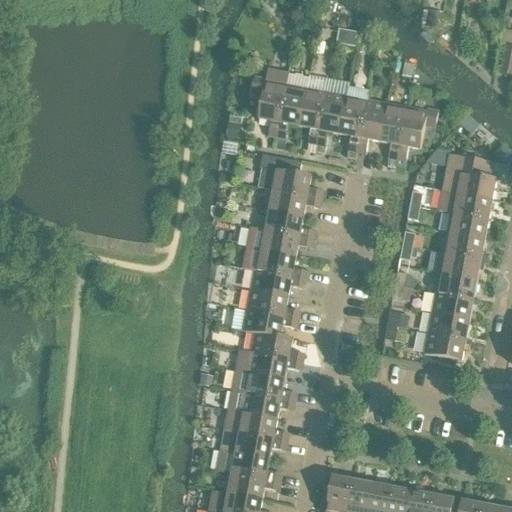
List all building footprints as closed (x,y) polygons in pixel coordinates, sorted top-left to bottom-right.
[(425,28),(441,31),(444,14),(429,11),(425,28)] [(339,31),(337,45),(356,48),(359,34),(339,31)] [(501,75),(511,77),(511,48),(507,48),(501,75)] [(271,124),(280,125),(289,76),(269,72),(267,81),(255,79),(252,95),(264,98),(259,121),(271,124)] [(284,126),(300,129),(307,91),(308,92),(310,80),(304,79),(303,78),(296,76),(295,77),(289,76),(280,125),(284,126)] [(356,140),(360,140),(367,103),(368,103),(370,92),(364,91),(363,89),(356,88),(355,89),(349,88),(347,99),(340,137),(356,140)] [(316,132),(320,133),(327,95),(308,92),(307,91),(300,129),(316,132)] [(324,134),(340,137),(347,99),(327,95),(320,133),(324,134)] [(364,141),(380,144),(387,107),(368,103),(367,103),(360,140),(364,141)] [(396,147),(400,148),(407,110),(387,107),(380,144),(396,147)] [(400,148),(409,150),(421,152),(426,128),(436,129),(439,113),(428,111),(428,114),(407,110),(400,148)] [(269,138),(278,140),(280,125),(271,124),(269,138)] [(239,140),(242,127),(228,125),(226,137),(228,138),(238,139),(239,140)] [(280,125),(278,140),(286,141),(288,134),(284,126),(280,125)] [(309,145),(317,147),(320,133),(316,132),(310,138),(309,145)] [(320,133),(317,147),(326,149),(328,142),(324,134),(320,133)] [(278,140),(276,147),(285,148),(286,141),(278,140)] [(349,153),(358,155),(360,140),(356,140),(350,146),(349,153)] [(360,140),(358,155),(366,156),(368,149),(364,141),(360,140)] [(511,153),(503,146),(494,157),(506,168),(511,161),(511,153)] [(317,147),(316,155),(325,156),(326,149),(317,147)] [(389,160),(398,162),(400,148),(396,147),(390,153),(389,160)] [(400,148),(398,162),(406,164),(409,150),(400,148)] [(358,155),(349,153),(347,160),(356,162),(358,155)] [(259,190),(271,192),(308,199),(309,195),(312,179),(300,177),(302,165),(263,157),(261,170),(262,171),(259,190)] [(451,157),(443,193),(493,203),(497,182),(488,180),(491,164),(451,157)] [(398,162),(389,160),(387,169),(396,171),(398,162)] [(271,192),(267,212),(304,219),(307,204),(308,199),(271,192)] [(309,195),(308,199),(322,202),(324,194),(317,192),(309,195)] [(452,215),(451,215),(489,223),(493,203),(443,193),(439,213),(452,215)] [(413,194),(410,208),(421,210),(423,196),(413,194)] [(322,202),(308,199),(307,204),(313,210),(320,211),(322,202)] [(421,210),(410,208),(408,221),(418,223),(421,210)] [(267,212),(263,232),(300,239),(301,235),(304,219),(267,212)] [(451,215),(448,235),(485,243),(489,223),(451,215)] [(251,230),(247,250),(297,259),(300,244),(300,239),(263,232),(251,230)] [(301,235),(300,239),(315,242),(316,234),(309,232),(301,235)] [(405,234),(403,248),(413,250),(416,236),(405,234)] [(448,235),(444,256),(481,263),(485,243),(448,235)] [(315,242),(300,239),(300,244),(306,250),(313,251),(315,242)] [(413,250),(403,248),(400,261),(411,263),(413,250)] [(243,271),(255,273),(255,272),(293,280),(294,276),(297,259),(247,250),(243,271)] [(444,256),(440,276),(478,283),(481,263),(444,256)] [(255,273),(251,293),(289,300),(292,284),(293,280),(255,272),(255,273)] [(294,276),(293,280),(307,283),(309,274),(302,272),(294,276)] [(398,274),(395,288),(406,290),(408,276),(398,274)] [(440,276),(436,296),(474,303),(478,283),(440,276)] [(307,283),(293,280),(292,284),(298,290),(305,291),(307,283)] [(406,290),(395,288),(393,302),(403,304),(406,290)] [(251,293),(248,313),(285,320),(286,316),(289,300),(251,293)] [(436,296),(432,316),(470,323),(474,303),(436,296)] [(244,334),(255,336),(256,335),(281,340),(281,339),(284,324),(285,320),(248,313),(244,334)] [(286,316),(285,320),(299,323),(301,314),(294,313),(286,316)] [(390,314),(388,328),(398,330),(401,316),(390,314)] [(432,316),(429,336),(466,343),(470,323),(432,316)] [(299,323),(285,320),(284,324),(291,330),(298,331),(299,323)] [(398,330),(388,328),(385,342),(396,344),(398,330)] [(402,345),(407,345),(410,341),(409,336),(406,333),(401,333),(398,337),(398,342),(402,345)] [(256,335),(255,336),(252,355),(289,362),(290,358),(293,341),(281,339),(281,340),(256,335)] [(466,343),(429,336),(425,357),(462,364),(466,343)] [(240,353),(237,373),(286,382),(289,366),(289,362),(252,355),(240,353)] [(290,358),(289,362),(304,365),(305,356),(298,355),(290,358)] [(304,365),(289,362),(289,366),(295,372),(302,374),(304,365)] [(237,373),(233,393),(282,402),(283,398),(286,382),(237,373)] [(233,393),(229,413),(278,422),(281,406),(282,402),(233,393)] [(283,398),(282,402),(296,405),(298,396),(291,395),(283,398)] [(296,405),(282,402),(281,406),(287,412),(294,414),(296,405)] [(225,433),(237,436),(237,435),(274,442),(275,438),(278,422),(229,413),(225,433)] [(237,436),(233,455),(271,462),(274,447),(274,442),(237,435),(237,436)] [(275,438),(274,442),(289,445),(290,436),(283,435),(275,438)] [(289,445),(274,442),(274,447),(280,452),(287,454),(289,445)] [(217,473),(229,475),(267,482),(268,478),(271,462),(233,455),(221,453),(217,473)] [(229,475),(225,495),(263,502),(266,486),(267,482),(229,475)] [(268,478),(267,482),(281,485),(283,476),(275,475),(268,478)] [(326,511),(348,511),(354,483),(333,479),(326,511)] [(281,485),(267,482),(266,486),(272,492),(279,494),(281,485)] [(348,511),(369,511),(374,487),(354,483),(348,511)] [(369,511),(389,511),(394,491),(374,487),(369,511)] [(389,511),(410,511),(414,494),(394,491),(389,511)] [(214,493),(210,511),(261,511),(263,502),(225,495),(214,493)] [(414,494),(410,511),(431,511),(434,498),(414,494)] [(453,511),(455,502),(434,498),(431,511),(453,511)] [(482,511),(483,507),(462,503),(460,511),(482,511)]
